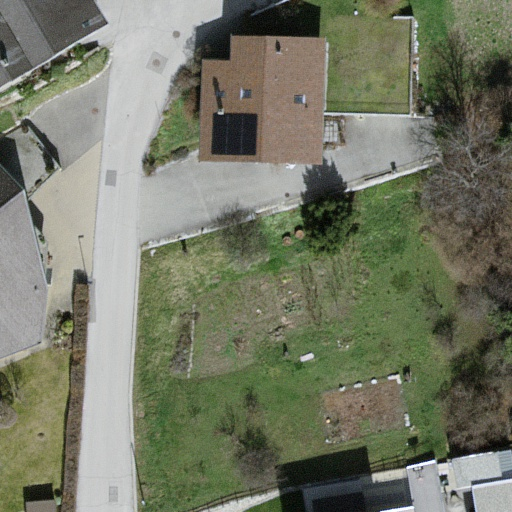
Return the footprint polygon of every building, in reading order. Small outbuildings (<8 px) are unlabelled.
[(0,0),(0,78),(104,19),(91,0),(0,0)] [(206,64),(203,155),(321,159),(325,44),(236,42),(235,65),(206,64)] [(0,172),(0,362),(44,341),(29,206),(0,172)] [(511,511),(511,481),(511,482),(507,454),(452,463),(457,489),(477,486),(481,511),(511,511)] [(410,511),(405,475),(310,491),(313,511),(410,511)]
